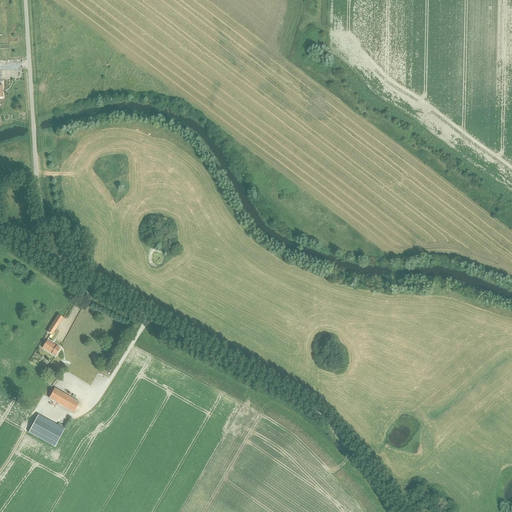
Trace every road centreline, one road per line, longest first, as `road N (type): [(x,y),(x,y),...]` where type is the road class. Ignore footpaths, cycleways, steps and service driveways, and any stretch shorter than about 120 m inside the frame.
road 1 (unclassified): [(399,511),(317,412),(83,280),(55,248)]
road 2 (track): [(317,18),(303,29),(311,66),(511,214)]
road 3 (unclassified): [(55,248),(38,203),(25,0)]
